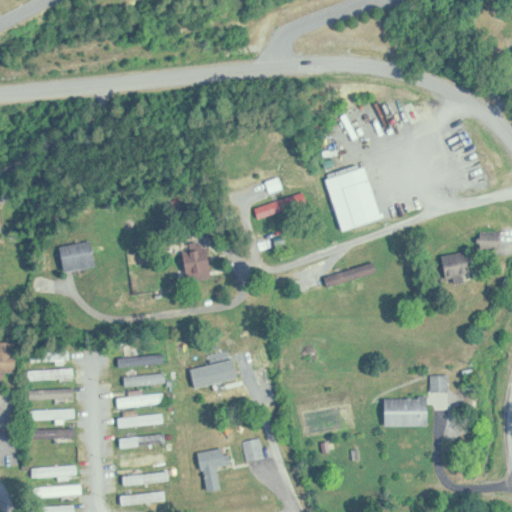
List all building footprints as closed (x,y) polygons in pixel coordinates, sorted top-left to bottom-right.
[(347,229),(386,217),(370,165),(331,177),(347,229)] [(306,193),(259,204),(261,216),(309,205),(306,193)] [(68,271),(101,264),(96,239),(64,245),(68,271)] [(214,256),(204,258),(202,242),(186,244),(191,280),(217,276),(214,256)] [(458,276),(459,281),(477,277),(471,249),(446,254),(451,278),(458,276)] [(381,272),(379,262),(329,274),(331,284),(381,272)] [(0,376),(16,377),(16,344),(0,343),(0,350),(0,349),(0,376)] [(74,350),(35,350),(35,361),(74,361),(74,350)] [(242,377),(237,357),(195,367),(199,387),(242,377)] [(77,379),(77,369),(36,369),(36,379),(77,379)] [(128,375),(129,385),(170,383),(169,373),(128,375)] [(435,390),(453,391),(453,374),(435,374),(435,390)] [(78,397),(78,388),(39,388),(39,397),(78,397)] [(122,397),(123,406),(169,402),(169,393),(122,397)] [(389,425),(432,425),(432,397),(389,397),(389,425)] [(79,418),(79,408),(35,409),(35,419),(79,418)] [(141,414),(141,412),(122,413),(123,425),(169,423),(168,413),(141,414)] [(169,443),(169,433),(123,436),(124,446),(169,443)] [(248,439),(249,459),(268,458),(267,437),(248,439)] [(211,491),(226,488),(222,466),(236,464),(233,446),(204,451),(211,491)] [(169,464),(169,454),(124,454),(124,465),(169,464)] [(81,465),(39,465),(39,475),(81,475),(81,465)] [(127,473),(128,483),(173,481),(173,471),(127,473)] [(86,494),(86,484),(44,485),(44,495),(86,494)] [(168,492),(125,492),(125,501),(168,501),(168,492)] [(82,511),(82,503),(49,505),(49,511),(82,511)]
